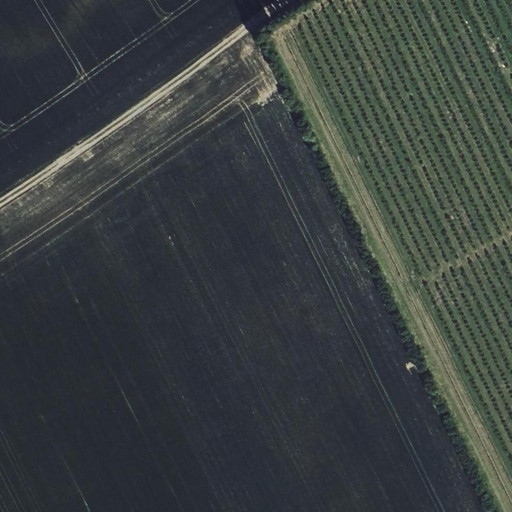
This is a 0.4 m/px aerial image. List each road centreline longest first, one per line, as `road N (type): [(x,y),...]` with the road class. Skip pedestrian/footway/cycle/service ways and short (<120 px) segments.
road 1 (track): [(0,203),(294,0)]
road 2 (track): [(511,237),(403,292)]
